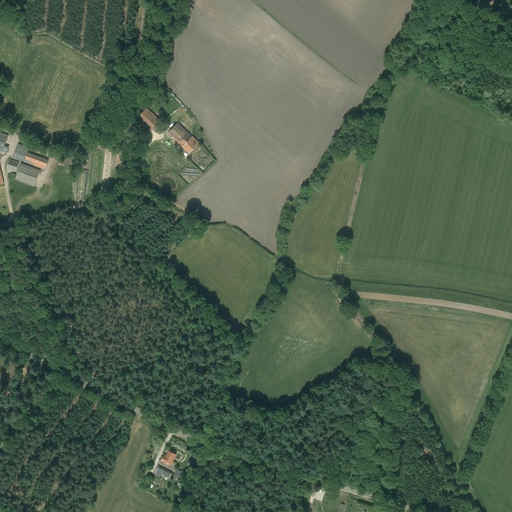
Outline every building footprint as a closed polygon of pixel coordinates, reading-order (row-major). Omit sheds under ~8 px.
[(147,107),(136,118),(151,132),(161,122),(147,107)] [(199,143),(177,123),(168,133),(189,153),(199,143)] [(5,145),(9,135),(0,131),(0,149),(7,152),(9,147),(5,145)] [(28,152),(29,148),(18,143),(13,157),(45,170),(48,160),(28,152)] [(6,168),(15,172),(19,162),(10,158),(6,168)] [(21,163),(15,179),(34,186),(40,170),(21,163)] [(169,451),(166,456),(164,455),(161,460),(172,465),(174,461),(173,461),(176,454),(169,451)] [(162,474),(169,478),(172,473),(159,466),(154,474),(161,478),(162,474)]
